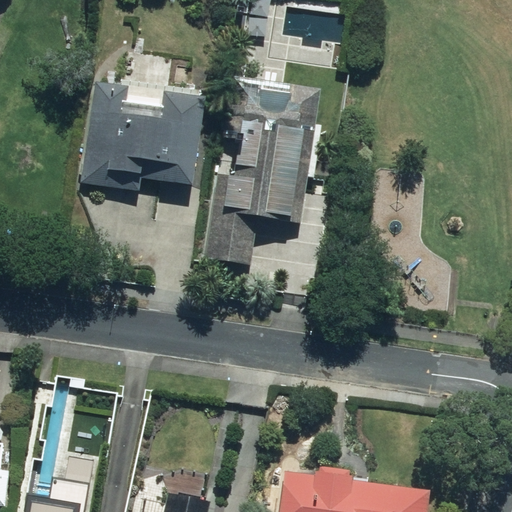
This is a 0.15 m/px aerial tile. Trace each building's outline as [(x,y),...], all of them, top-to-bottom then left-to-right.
[(100,81),(90,181),(143,186),(144,182),(199,188),(209,89),(165,84),(164,104),(133,101),(134,84),(100,81)] [(213,191),(206,259),(257,264),(260,228),(299,232),(314,89),(231,81),(225,139),(240,141),(237,172),(228,171),(226,192),(213,191)] [(17,443),(0,440),(0,492),(12,494),(17,443)] [(100,456),(66,451),(62,482),(96,486),(100,456)] [(354,479),(354,469),(320,466),(319,475),(287,472),(282,511),(427,511),(430,487),(354,479)] [(222,511),(225,501),(180,491),(175,511),(222,511)] [(75,511),(76,511),(23,501),(20,511),(75,511)]
